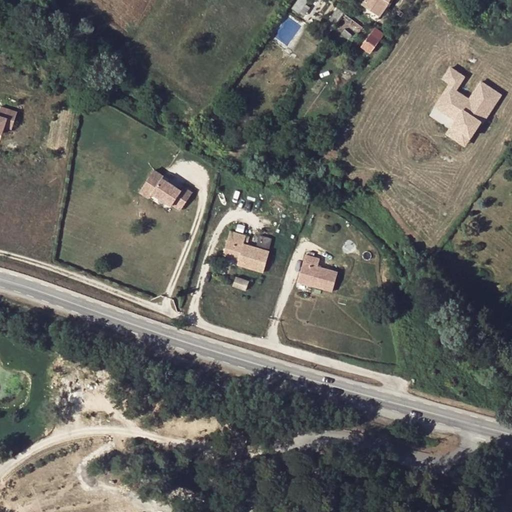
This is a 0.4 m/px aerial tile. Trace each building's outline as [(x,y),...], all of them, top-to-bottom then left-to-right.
[(306,0),(295,0),(290,9),(297,13),(304,4),(306,0)] [(365,0),(359,9),(376,21),(389,0),(365,0)] [(475,9),(478,1),(476,0),(475,0),(469,0),(467,6),(475,9)] [(302,16),(308,7),(304,4),(297,13),(302,16)] [(337,8),(321,32),(327,36),(333,28),(344,12),(337,8)] [(384,34),(376,27),(371,33),(380,39),(384,34)] [(352,35),(344,28),(340,33),(348,40),(352,35)] [(371,33),(362,46),(371,52),(380,39),(371,33)] [(455,118),(448,128),(469,142),(501,94),(482,81),(470,98),(458,90),(467,77),(451,66),(443,77),(450,82),(434,104),(455,118)] [(3,126),(6,118),(14,121),(17,112),(0,106),(0,133),(1,134),(3,126)] [(11,129),(14,121),(6,118),(3,126),(11,129)] [(448,128),(445,133),(465,147),(469,142),(448,128)] [(182,211),(193,193),(185,187),(182,190),(163,178),(164,176),(154,170),(145,184),(155,191),(153,194),(173,206),(173,205),(182,211)] [(153,194),(155,191),(145,184),(140,192),(150,198),(153,194)] [(264,273),(271,251),(245,244),(247,236),(231,231),(223,256),(239,260),(238,265),(264,273)] [(321,260),(306,256),(298,283),(332,293),(338,274),(318,268),(321,260)] [(237,276),(233,287),(246,291),(249,281),(237,276)]
